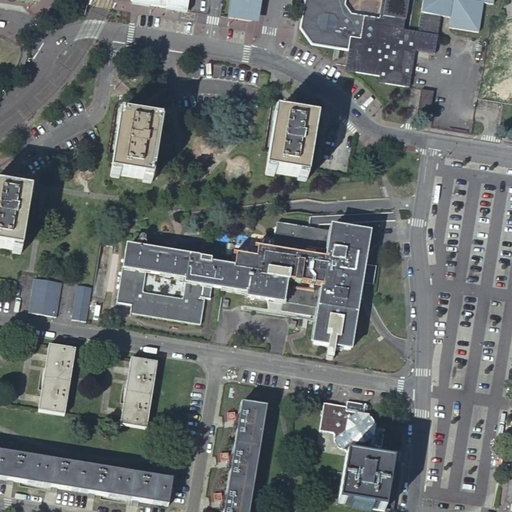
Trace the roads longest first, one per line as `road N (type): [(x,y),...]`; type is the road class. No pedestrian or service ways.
road 1 (unknown): [(154,212),(421,201)]
road 2 (unclassified): [(420,388),(417,222),(433,139)]
road 3 (unclassified): [(264,54),(75,29),(51,47)]
road 4 (residential): [(216,356),(0,320)]
road 5 (residential): [(420,388),(216,356)]
road 6 (unclassified): [(433,139),(377,127),(264,54)]
road 7 (residential): [(192,511),(216,356)]
road 8 (unclassified): [(411,511),(420,388)]
